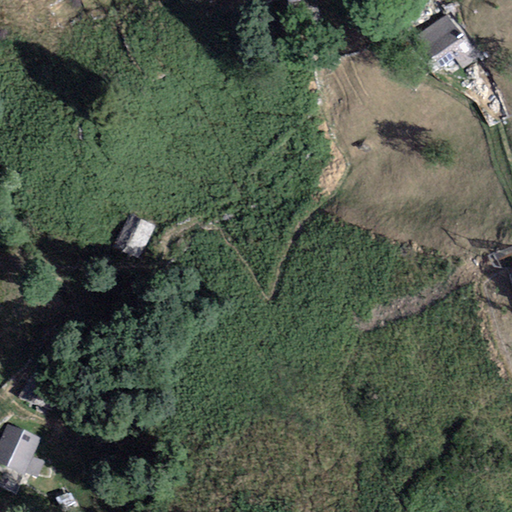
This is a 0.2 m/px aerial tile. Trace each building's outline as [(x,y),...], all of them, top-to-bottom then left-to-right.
[(324,27),(317,0),(287,0),(294,33),(324,27)] [(480,57),(446,14),(415,38),(439,70),(454,58),(463,70),(480,57)] [(156,227),(131,214),(112,249),(137,262),(156,227)] [(59,381),(36,371),(17,398),(47,407),(59,381)] [(39,439),(6,425),(0,439),(0,466),(23,476),(25,472),(37,478),(43,463),(31,458),(39,439)]
